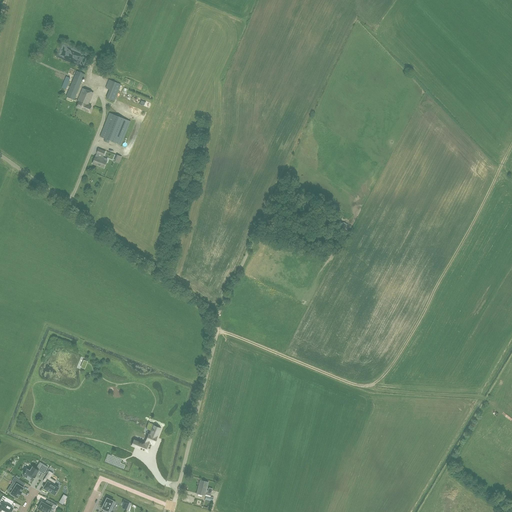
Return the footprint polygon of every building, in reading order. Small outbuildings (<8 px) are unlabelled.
[(66,96),(74,100),(85,74),(77,71),(66,96)] [(120,84),(109,80),(105,88),(109,90),(106,98),(113,101),(120,84)] [(78,102),(76,107),(88,113),(91,106),(88,105),(93,93),(82,89),(77,101),(78,102)] [(121,145),(130,121),(109,113),(100,137),(105,139),(104,141),(108,143),(109,140),(121,145)] [(119,157),(116,167),(122,169),(125,160),(126,160),(132,140),(128,139),(125,146),(124,146),(121,158),(119,157)] [(104,150),(105,148),(100,146),(99,149),(98,149),(96,153),(103,156),(105,151),(103,151),(104,150)] [(92,164),(104,168),(106,161),(103,160),(104,158),(98,156),(97,157),(95,156),(92,164)] [(154,440),(155,439),(158,431),(159,432),(160,428),(159,427),(159,426),(153,424),(154,425),(153,425),(152,425),(148,436),(147,435),(145,439),(147,440),(145,444),(134,440),(132,445),(148,452),(150,448),(150,449),(150,448),(150,447),(150,446),(151,446),(150,446),(151,445),(151,444),(153,444),(154,440),(154,441),(155,440),(154,440)] [(127,443),(123,456),(128,457),(131,445),(127,443)] [(162,471),(166,460),(157,456),(153,467),(162,471)] [(48,467),(42,464),(38,470),(32,467),(30,471),(27,469),(23,475),(26,477),(26,478),(29,480),(30,479),(32,481),(36,475),(37,475),(39,471),(43,474),(48,467)] [(59,488),(54,485),(56,481),(50,478),(53,473),(49,471),(44,479),(47,481),(46,483),(43,488),(48,490),(48,491),(50,492),(54,495),(59,488)] [(16,483),(10,492),(11,493),(11,494),(14,497),(15,496),(17,497),(20,494),(22,491),(21,491),(24,487),(19,485),(21,481),(15,477),(12,481),(16,483)] [(198,494),(206,496),(210,497),(212,489),(208,488),(208,491),(206,490),(208,482),(200,480),(198,487),(200,487),(198,494)] [(8,505),(11,501),(3,496),(1,499),(4,501),(1,506),(0,508),(0,510),(3,511),(10,511),(11,511),(11,510),(12,508),(11,506),(8,505)] [(107,498),(102,508),(106,510),(105,511),(110,511),(115,502),(107,498)] [(38,508),(44,511),(49,511),(50,510),(53,511),(57,505),(51,502),(49,505),(41,501),(41,502),(40,501),(38,504),(39,505),(38,508)]
